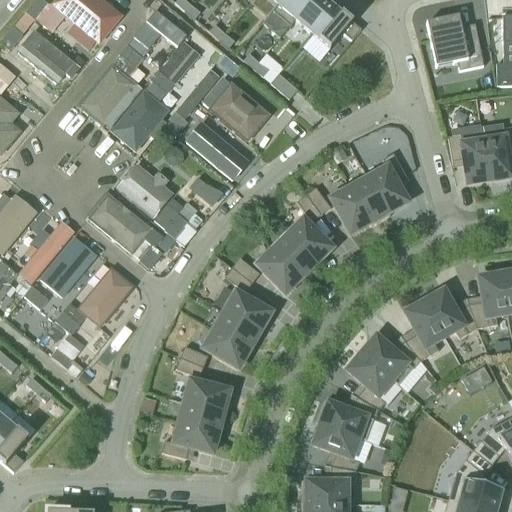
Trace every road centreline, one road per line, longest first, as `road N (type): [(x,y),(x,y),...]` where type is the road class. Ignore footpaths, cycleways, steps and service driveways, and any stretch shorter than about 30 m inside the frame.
road 1 (residential): [(452,235),(374,276),(307,341),(273,411),(255,494)]
road 2 (residential): [(164,297),(265,180),(348,125),(413,103)]
road 3 (residential): [(115,484),(126,390),(164,297)]
road 4 (residential): [(52,122),(134,18),(131,0)]
road 5 (residential): [(255,494),(115,484)]
road 6 (residential): [(452,235),(413,103)]
road 7 (residential): [(164,297),(66,210)]
road 8 (residential): [(66,210),(14,165),(52,122)]
road 9 (residential): [(66,210),(104,167),(52,122)]
